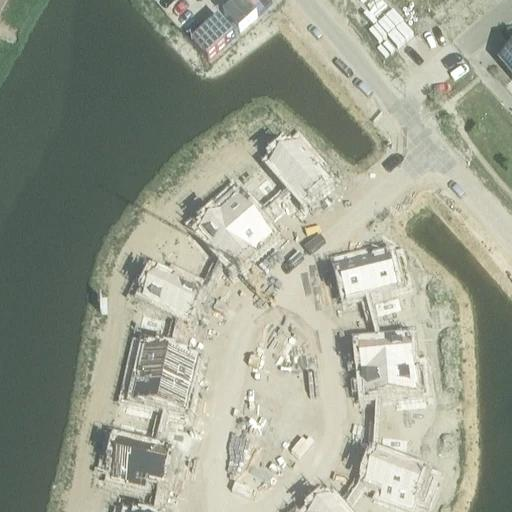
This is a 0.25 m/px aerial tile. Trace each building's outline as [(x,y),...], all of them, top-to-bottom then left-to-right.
[(511,53),(499,65),(511,78),(511,53)] [(299,147),(273,169),(305,206),(325,190),(313,176),(320,170),(299,147)] [(267,180),(257,188),(274,208),(284,200),(267,180)] [(239,204),(221,220),(253,257),(272,241),(254,220),(263,212),(246,192),(236,201),(239,204)] [(199,233),(189,241),(206,261),(216,253),(234,274),(253,257),(221,220),(202,237),(199,233)] [(372,261),(340,268),(348,302),(396,290),(390,265),(374,269),(372,261)] [(158,279),(146,303),(190,324),(206,294),(176,279),(172,287),(158,279)] [(398,299),(373,305),(376,317),(401,311),(398,299)] [(152,319),(149,332),(175,338),(177,325),(152,319)] [(390,349),(362,351),(364,376),(413,372),(411,347),(416,347),(414,334),(389,337),(390,349)] [(148,357),(143,380),(190,391),(196,367),(169,361),(172,349),(146,343),(143,355),(148,357)] [(413,372),(364,376),(367,401),(394,399),(395,411),(421,409),(420,396),(415,396),(413,372)] [(133,403),(130,416),(155,422),(158,410),(185,416),(190,391),(143,380),(137,404),(133,403)] [(130,428),(128,440),(153,446),(156,433),(130,428)] [(381,438),(379,451),(405,454),(407,441),(381,438)] [(122,449),(114,483),(145,490),(146,481),(164,485),(170,460),(122,449)] [(378,461),(369,485),(386,492),(383,499),(412,510),(424,478),(378,461)] [(338,511),(331,503),(321,511),(338,511)]
